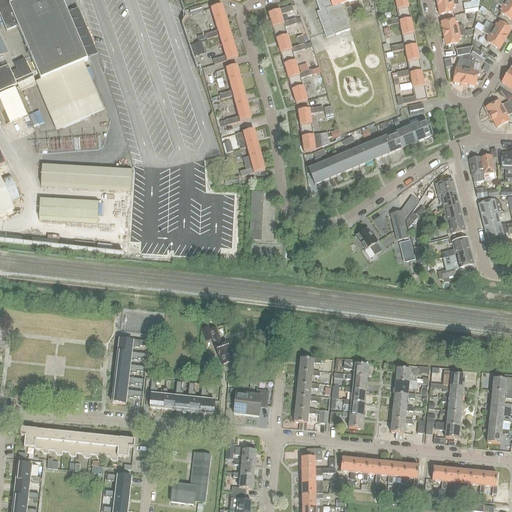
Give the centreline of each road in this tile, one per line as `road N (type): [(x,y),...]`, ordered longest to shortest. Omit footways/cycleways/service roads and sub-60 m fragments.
road 1 (residential): [(264,0),(250,4),(244,22),(273,118),(288,207),(323,218),(359,213),(453,148)]
road 2 (residential): [(0,502),(18,405),(156,421)]
road 3 (residential): [(511,461),(279,436)]
road 4 (residential): [(511,278),(487,273),(453,148)]
road 5 (residential): [(428,0),(444,89),(454,104),(471,106)]
road 6 (residential): [(156,421),(279,436)]
